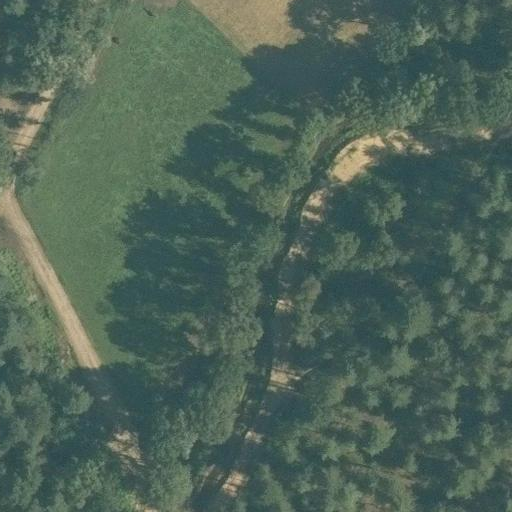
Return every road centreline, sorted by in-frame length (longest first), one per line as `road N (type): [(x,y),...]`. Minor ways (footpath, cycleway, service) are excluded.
road 1 (track): [(9,190),(171,511)]
road 2 (track): [(99,0),(9,190)]
road 3 (track): [(1,0),(9,190)]
